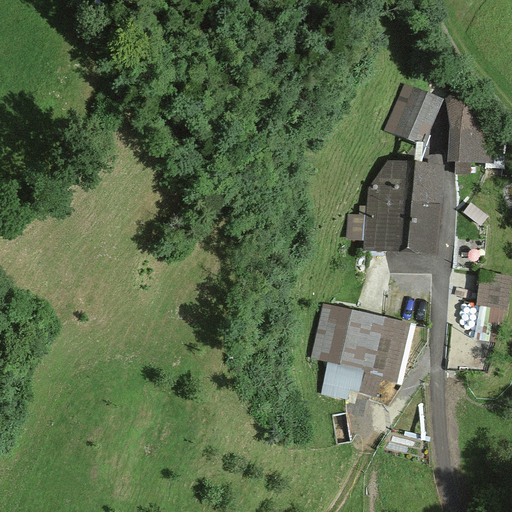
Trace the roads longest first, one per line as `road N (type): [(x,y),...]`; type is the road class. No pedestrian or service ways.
road 1 (track): [(442,102),(437,381),(456,511)]
road 2 (track): [(437,0),(511,111)]
